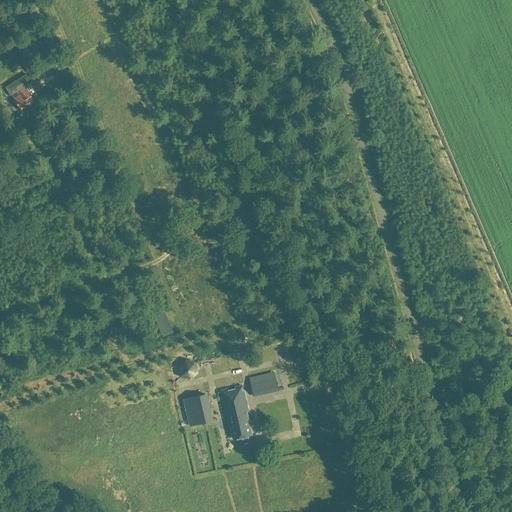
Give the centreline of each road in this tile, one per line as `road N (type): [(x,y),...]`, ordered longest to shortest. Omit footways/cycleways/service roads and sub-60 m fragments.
road 1 (unclassified): [(467,511),(348,98),(309,0)]
road 2 (track): [(337,378),(275,227),(244,198),(223,193),(193,202),(175,247),(98,275)]
road 3 (track): [(98,275),(61,176),(3,94),(6,73),(27,72)]
road 4 (track): [(511,377),(337,378)]
